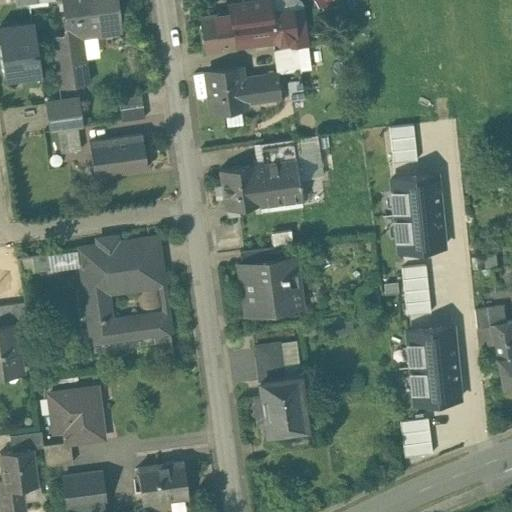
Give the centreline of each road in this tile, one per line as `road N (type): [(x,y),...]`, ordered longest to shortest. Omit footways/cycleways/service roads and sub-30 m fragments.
road 1 (residential): [(193,211),(235,511)]
road 2 (residential): [(163,0),(193,211)]
road 3 (residential): [(193,211),(1,234)]
road 4 (secondary): [(376,511),(511,453)]
